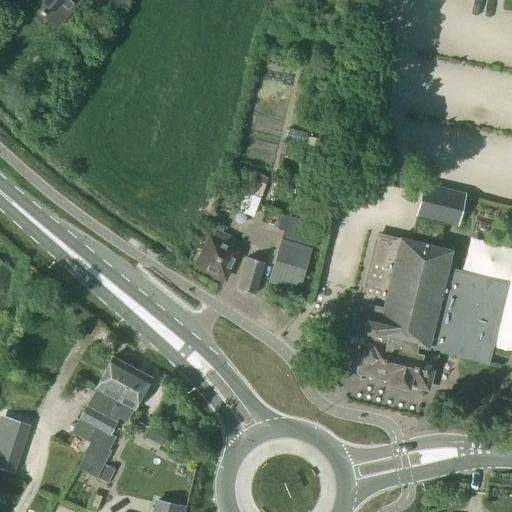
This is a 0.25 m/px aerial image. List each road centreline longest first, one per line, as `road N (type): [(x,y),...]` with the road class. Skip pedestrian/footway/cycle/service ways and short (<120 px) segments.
road 1 (primary): [(254,434),(174,342),(0,191)]
road 2 (tertiary): [(511,456),(442,440),(339,458)]
road 3 (tertiary): [(346,496),(459,465),(511,460)]
